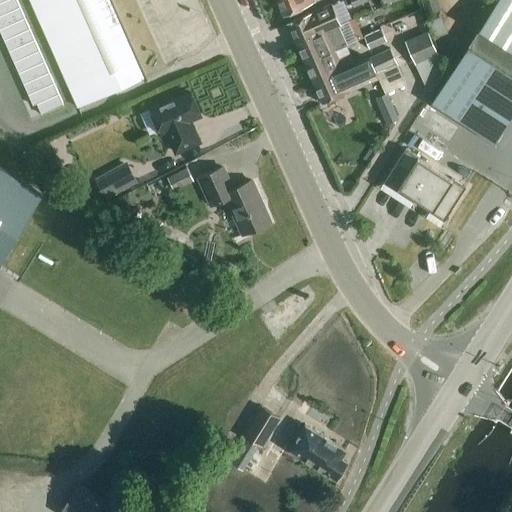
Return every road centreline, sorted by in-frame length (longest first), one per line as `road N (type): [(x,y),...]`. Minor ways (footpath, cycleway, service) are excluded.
road 1 (residential): [(86,464),(153,368),(335,251)]
road 2 (unclassified): [(335,251),(223,0)]
road 3 (unclassified): [(458,387),(411,351),(335,251)]
road 4 (unknown): [(0,308),(140,389)]
road 5 (primary): [(379,511),(458,387)]
